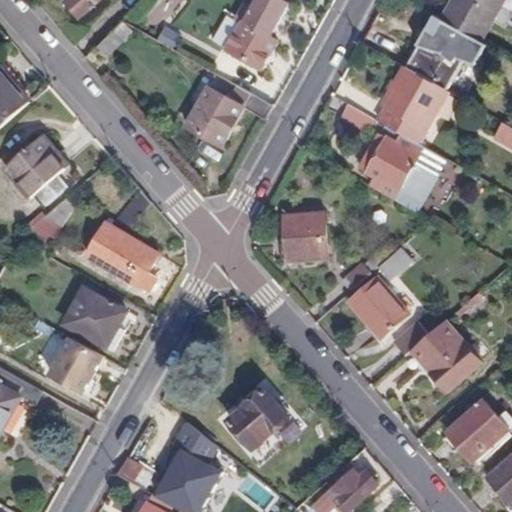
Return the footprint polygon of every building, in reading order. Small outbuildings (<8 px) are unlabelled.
[(68,0),(85,19),(106,0),(68,0)] [(161,0),(153,13),(169,23),(183,0),(161,0)] [(263,70),(280,41),(270,36),(287,7),(275,0),(232,0),(227,11),(240,18),(223,47),(263,70)] [(461,0),(450,19),(484,39),(506,0),(461,0)] [(450,19),(440,13),(420,51),(417,49),(408,68),(448,90),(465,60),(481,62),(492,43),(484,39),(450,19)] [(125,22),(99,47),(109,57),(134,32),(125,22)] [(158,41),(174,49),(182,34),(166,26),(158,41)] [(451,92),(408,68),(385,107),(389,110),(382,123),(403,135),(421,145),(451,92)] [(0,128),(30,101),(6,73),(0,78),(0,128)] [(244,108),(266,120),(274,106),(237,85),(228,99),(208,88),(186,125),(221,144),(244,108)] [(377,120),(355,108),(347,121),(369,133),(377,120)] [(511,128),(501,123),(492,139),(511,149),(511,128)] [(55,145),(46,134),(7,168),(34,198),(67,170),(50,149),(55,145)] [(378,178),(374,187),(420,213),(440,177),(417,164),(426,148),(421,145),(403,135),(399,143),(391,139),(390,141),(372,173),(371,174),(378,178)] [(368,170),(372,173),(390,141),(386,139),(368,170)] [(332,259),(329,214),(288,217),(290,262),(332,259)] [(22,240),(55,259),(73,229),(49,216),(22,240)] [(161,252),(110,222),(91,255),(143,285),(161,252)] [(335,288),(344,299),(382,266),(403,249),(395,239),(366,265),(363,263),(335,288)] [(403,249),(382,266),(393,279),(416,259),(405,247),(403,249)] [(412,313),(380,276),(352,300),(383,338),(412,313)] [(128,313),(86,289),(68,323),(110,347),(128,313)] [(424,342),(413,351),(448,392),(482,360),(448,321),(424,342)] [(392,348),(403,361),(413,351),(424,342),(413,329),(392,348)] [(88,393),(109,358),(75,339),(55,374),(88,393)] [(45,391),(0,365),(0,438),(24,396),(39,405),(45,391)] [(289,417),(265,389),(229,420),(254,447),(289,417)] [(511,431),(485,401),(450,431),(452,434),(446,438),(457,451),(464,446),(477,462),(511,431)] [(185,452),(159,498),(175,507),(183,511),(204,511),(226,475),(211,467),(222,448),(190,422),(176,447),(185,452)] [(121,475),(150,492),(160,475),(131,457),(121,475)] [(511,460),(492,479),(511,501),(511,460)] [(361,477),(355,471),(321,502),(329,511),(356,511),(355,510),(380,487),(367,473),(361,477)] [(159,498),(150,492),(145,502),(150,505),(162,511),(171,511),(175,507),(159,498)]
